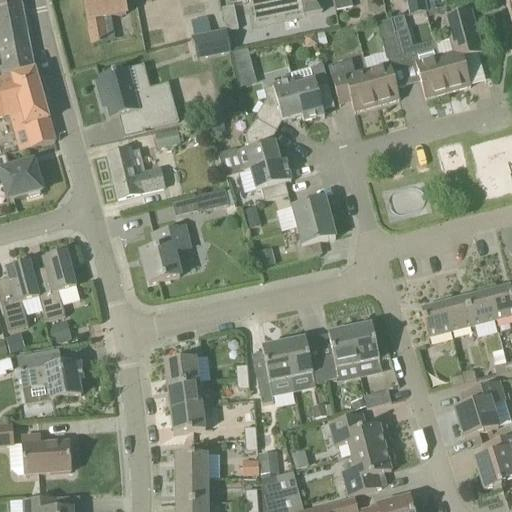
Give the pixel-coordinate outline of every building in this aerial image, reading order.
[(0,0),(0,9),(21,5),(20,0),(0,0)] [(102,20),(126,16),(123,0),(83,0),(92,47),(106,44),(102,20)] [(278,19),(274,0),(242,0),(243,2),(251,0),(256,24),(278,19)] [(305,17),(322,14),(319,0),(274,0),(278,19),(304,14),(305,17)] [(405,0),(410,18),(428,14),(428,13),(426,3),(425,0),(405,0)] [(0,9),(0,56),(4,76),(34,71),(32,61),(23,16),(21,5),(0,9)] [(222,11),(226,34),(239,32),(235,9),(222,11)] [(463,60),(478,56),(482,55),(470,13),(469,13),(450,18),(448,19),(442,20),(448,41),(452,55),(438,59),(448,95),(470,89),(470,88),(464,64),(463,60)] [(403,19),(391,22),(394,35),(407,32),(403,19)] [(367,72),(377,109),(399,103),(390,68),(402,64),(394,35),(391,22),(376,26),(387,67),(367,72)] [(407,32),(394,35),(402,64),(416,61),(413,49),(411,49),(407,32)] [(197,62),(230,55),(226,34),(193,41),(197,62)] [(324,35),(315,37),(318,48),(327,46),(324,35)] [(317,48),(315,37),(303,40),(306,51),(317,48)] [(434,44),(413,49),(416,61),(417,65),(415,65),(421,85),(425,102),(448,95),(437,59),(434,44)] [(351,62),(328,68),(339,108),(351,105),(354,115),(377,109),(367,72),(355,75),(351,62)] [(293,84),(295,90),(302,119),(303,124),(324,119),(323,113),(334,110),(328,86),(322,67),(309,71),(291,76),(293,84)] [(127,74),(98,82),(98,85),(95,86),(98,98),(102,97),(104,103),(100,105),(102,113),(106,112),(110,124),(137,116),(142,134),(178,126),(167,88),(133,98),(127,76),(141,71),(141,72),(143,72),(142,70),(127,74)] [(35,74),(0,82),(0,120),(10,118),(20,154),(55,144),(35,74)] [(255,121),(277,134),(282,124),(302,119),(295,90),(293,84),(264,92),(266,101),(255,121)] [(221,118),(205,123),(209,137),(226,132),(221,118)] [(251,174),(280,166),(274,145),(272,146),(271,143),(277,134),(255,121),(245,138),(249,152),(239,155),(235,152),(218,157),(225,181),(251,174)] [(180,146),(176,132),(156,136),(159,150),(180,146)] [(118,203),(164,192),(159,173),(145,176),(139,153),(132,154),(131,152),(127,153),(107,158),(118,203)] [(0,189),(3,188),(7,203),(28,198),(29,200),(40,197),(39,194),(42,194),(41,191),(43,190),(40,179),(38,180),(34,164),(9,172),(5,158),(0,159),(0,189)] [(280,166),(251,174),(256,194),(261,192),(264,204),(288,198),(285,186),(291,184),(285,164),(280,166)] [(198,215),(229,208),(225,192),(195,200),(198,215)] [(292,210),(297,230),(330,221),(324,201),(292,210)] [(261,228),(255,209),(244,212),(249,231),(261,228)] [(335,242),(330,221),(297,230),(302,250),(335,242)] [(152,237),(156,252),(141,256),(148,287),(179,280),(174,255),(190,251),(185,229),(152,237)] [(275,267),(271,251),(258,255),(262,270),(275,267)] [(39,300),(46,325),(65,320),(58,295),(76,290),(70,268),(72,267),(69,256),(67,257),(66,254),(64,255),(63,252),(52,256),(53,258),(42,261),(45,271),(32,275),(39,300)] [(21,305),(39,300),(32,275),(29,264),(27,265),(26,263),(15,265),(16,268),(5,271),(8,281),(0,283),(0,306),(8,335),(28,330),(21,305)] [(486,290),(495,324),(511,319),(511,297),(510,290),(497,294),(495,288),(486,290)] [(465,302),(473,330),(495,324),(486,290),(477,293),(478,298),(465,302)] [(442,302),(450,336),(473,330),(465,302),(453,305),(451,299),(442,302)] [(450,336),(442,302),(433,304),(434,310),(421,314),(428,342),(450,336)] [(66,324),(48,329),(52,346),(70,342),(66,324)] [(390,360),(386,347),(376,350),(372,328),(350,332),(358,368),(379,364),(390,360)] [(332,357),(320,359),(325,383),(338,381),(336,372),(358,368),(350,332),(328,337),(332,357)] [(20,340),(7,344),(10,356),(23,352),(20,340)] [(320,359),(309,362),(305,342),(282,347),(289,381),(312,376),(314,385),(325,383),(320,359)] [(262,351),(268,379),(256,381),(261,408),(273,405),(272,400),(292,396),(282,347),(262,351)] [(495,369),(497,378),(509,375),(506,366),(503,353),(492,356),(495,369)] [(80,366),(62,369),(49,371),(46,357),(18,361),(23,391),(50,386),(53,403),(81,398),(78,383),(82,383),(80,366)] [(9,360),(0,362),(0,378),(6,377),(5,373),(13,371),(9,360)] [(164,366),(167,390),(199,386),(196,361),(164,366)] [(236,368),(237,380),(249,379),(248,367),(236,368)] [(475,375),(462,378),(464,387),(477,383),(475,375)] [(450,381),(452,390),(464,387),(462,378),(450,381)] [(250,392),(249,379),(237,380),(238,393),(250,392)] [(504,403),(498,385),(461,396),(465,409),(455,412),(464,441),(498,430),(491,408),(504,403)] [(199,386),(167,390),(170,414),(202,410),(199,386)] [(391,406),(388,394),(364,400),(366,412),(391,406)] [(365,410),(362,401),(350,405),(354,414),(365,410)] [(327,418),(325,407),(311,409),(314,421),(327,418)] [(202,410),(170,414),(173,438),(205,434),(202,410)] [(379,427),(361,432),(357,420),(329,428),(335,450),(347,447),(351,458),(384,449),(379,427)] [(0,449),(13,448),(11,428),(0,429),(0,449)] [(245,442),(257,441),(256,429),(244,430),(245,442)] [(21,440),(23,478),(70,475),(68,446),(41,448),(41,438),(21,440)] [(511,438),(481,448),(485,460),(475,463),(484,493),(501,488),(500,485),(509,482),(511,481),(511,438)] [(257,441),(245,442),(246,454),(258,453),(257,441)] [(373,479),(384,476),(391,474),(384,449),(351,458),(354,472),(342,475),(343,478),(349,500),(376,492),(373,479)] [(278,475),(276,455),(258,457),(260,477),(278,475)] [(296,473),(308,470),(304,455),(292,459),(296,473)] [(210,482),(210,457),(175,458),(176,482),(210,482)] [(258,464),(243,464),(244,479),(259,478),(258,464)] [(261,483),(261,492),(263,510),(284,505),(277,478),(261,483)] [(210,482),(176,482),(176,507),(210,506),(210,482)] [(245,493),(246,505),(258,504),(257,492),(245,493)] [(356,511),(354,501),(322,510),(316,511),(356,511)] [(412,511),(409,501),(366,511),(412,511)] [(55,511),(55,503),(23,505),(23,511),(55,511)]
